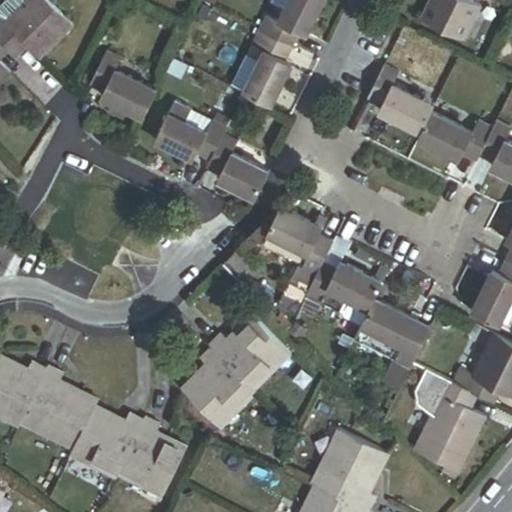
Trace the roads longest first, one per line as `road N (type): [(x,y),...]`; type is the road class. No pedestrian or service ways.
road 1 (residential): [(375,0),(303,158),(459,236)]
road 2 (residential): [(0,288),(30,285),(102,310),(156,296),(202,244)]
